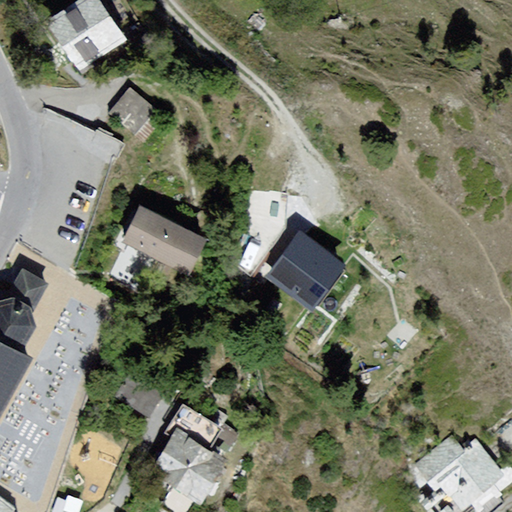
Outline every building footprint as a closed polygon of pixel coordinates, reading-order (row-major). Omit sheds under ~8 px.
[(112,0),(86,0),(53,18),(81,69),(134,41),(112,0)] [(135,88),(116,112),(154,141),(173,116),(135,88)] [(148,204),(133,241),(209,272),(224,236),(148,204)] [(279,270),(326,308),(359,267),(312,229),(279,270)] [(0,405),(26,359),(17,354),(32,327),(28,314),(44,285),(23,273),(6,303),(0,305),(0,405)] [(167,469),(220,506),(250,462),(198,426),(167,469)] [(511,474),(490,450),(478,460),(461,440),(425,470),(447,496),(454,490),(473,511),(481,511),(511,484),(511,474)] [(30,511),(0,494),(0,511),(30,511)]
